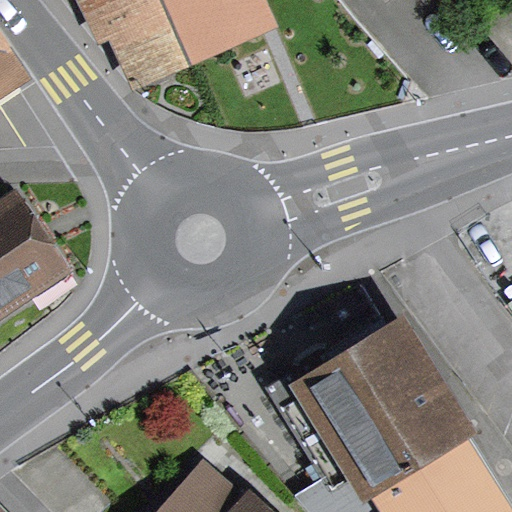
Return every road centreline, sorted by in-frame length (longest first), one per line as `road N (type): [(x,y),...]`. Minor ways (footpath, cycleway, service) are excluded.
road 1 (tertiary): [(511,141),(251,219)]
road 2 (unclassified): [(0,425),(87,353),(155,277)]
road 3 (tertiary): [(0,0),(129,170)]
road 4 (tertiary): [(155,277),(188,291),(224,282),(248,255),(251,219)]
road 5 (residential): [(0,176),(129,170)]
road 6 (tertiary): [(251,219),(233,187),(199,172),(148,193)]
